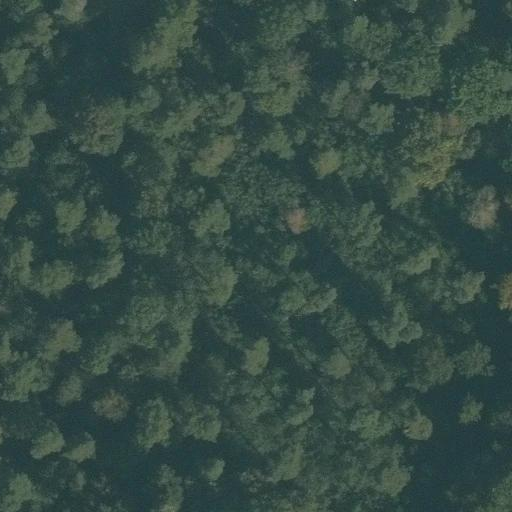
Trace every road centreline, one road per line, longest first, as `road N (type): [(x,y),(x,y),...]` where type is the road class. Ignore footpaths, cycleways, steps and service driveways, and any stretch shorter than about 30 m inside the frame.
road 1 (track): [(119,0),(138,511)]
road 2 (track): [(511,124),(138,0)]
